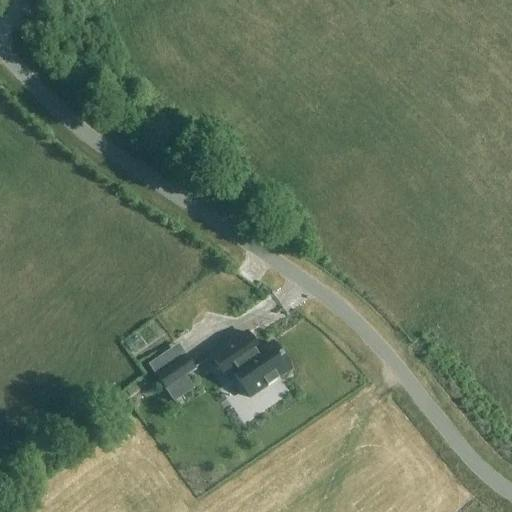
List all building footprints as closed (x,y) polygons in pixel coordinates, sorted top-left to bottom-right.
[(293,274),(299,265),(282,253),(275,262),(293,274)] [(258,313),(272,274),(252,267),(238,306),(258,313)] [(333,281),(323,289),(336,305),(346,297),(333,281)] [(341,331),(331,350),(344,357),(354,337),(341,331)] [(225,384),(231,380),(249,405),(292,374),(272,345),(258,355),(254,349),(255,348),(245,333),(208,360),(225,384)] [(147,368),(154,379),(153,380),(164,395),(195,373),(185,358),(168,370),(160,359),(147,368)]
